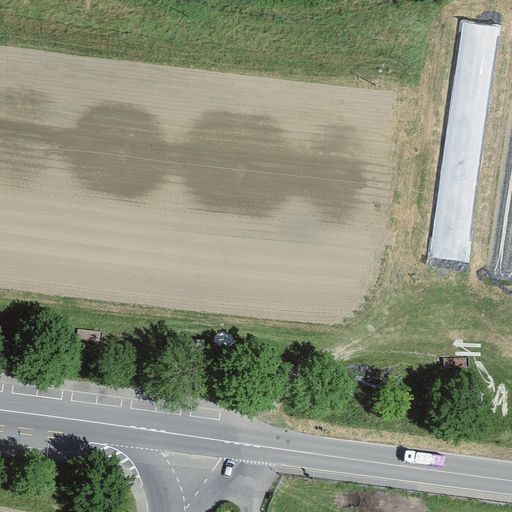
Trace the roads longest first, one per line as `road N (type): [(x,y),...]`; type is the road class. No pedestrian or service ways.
road 1 (secondary): [(511,479),(254,446)]
road 2 (secondary): [(135,428),(0,409)]
road 3 (secondary): [(254,446),(135,428)]
